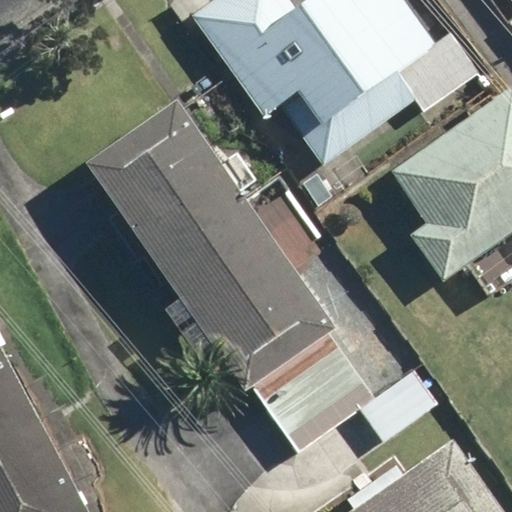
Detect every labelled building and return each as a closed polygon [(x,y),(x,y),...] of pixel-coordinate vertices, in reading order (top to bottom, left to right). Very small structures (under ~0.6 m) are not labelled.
[(290,0),(213,0),(190,16),(264,125),(284,111),(321,166),(475,63),(451,28),(434,39),(407,0),(314,0),(298,11),(290,0)] [(511,88),(394,168),(429,219),(408,234),(441,283),(511,235),(511,88)] [(341,324),(181,101),(89,167),(250,390),(341,324)] [(0,511),(84,511),(0,340),(0,511)] [(438,407),(414,370),(356,407),(380,444),(438,407)] [(508,511),(454,436),(348,511),(508,511)]
